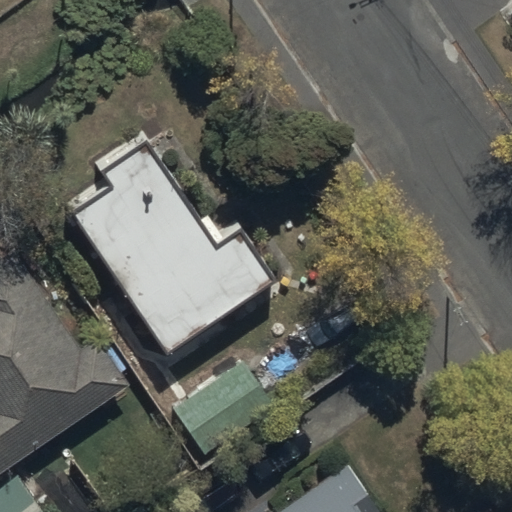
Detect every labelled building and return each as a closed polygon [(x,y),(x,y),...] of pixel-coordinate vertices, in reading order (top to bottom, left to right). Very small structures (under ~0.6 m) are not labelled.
[(162,339),(269,268),(234,216),(208,233),(138,128),(96,155),(107,172),(68,198),(162,339)] [(0,464),(129,378),(97,330),(83,339),(18,240),(0,252),(0,464)] [(270,399),(238,354),(167,405),(200,450),(270,399)] [(380,511),(342,456),(260,511),(380,511)] [(50,511),(21,467),(0,480),(0,511),(50,511)]
